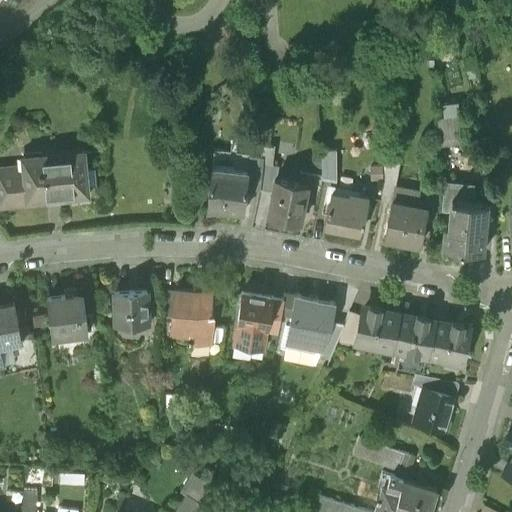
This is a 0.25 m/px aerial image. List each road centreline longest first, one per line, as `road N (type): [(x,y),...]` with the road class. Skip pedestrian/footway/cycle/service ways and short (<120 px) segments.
road 1 (residential): [(0,270),(177,259),(511,314)]
road 2 (residential): [(463,511),(511,349)]
road 3 (residential): [(139,0),(161,39),(178,42),(205,38),(220,22),(223,0)]
